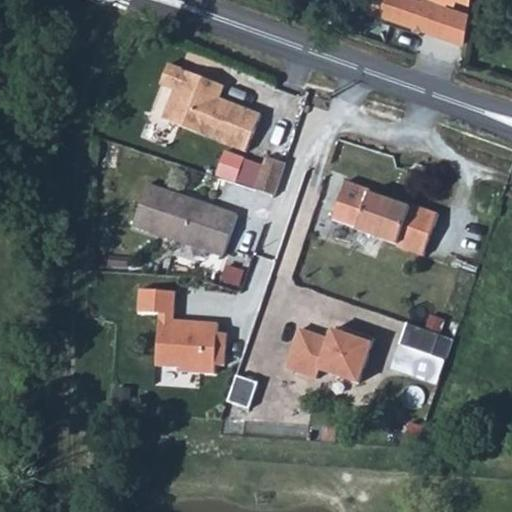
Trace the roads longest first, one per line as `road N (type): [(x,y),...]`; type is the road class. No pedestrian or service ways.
road 1 (track): [(71,511),(63,305),(75,112),(119,0)]
road 2 (unknown): [(352,97),(281,207),(230,359)]
road 3 (secondary): [(251,26),(456,99)]
road 4 (secondary): [(133,0),(251,26)]
